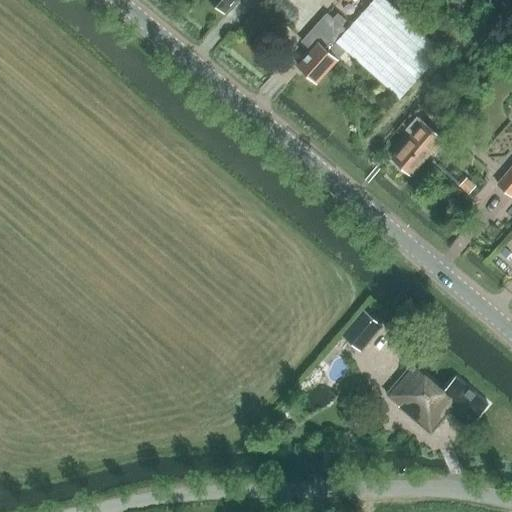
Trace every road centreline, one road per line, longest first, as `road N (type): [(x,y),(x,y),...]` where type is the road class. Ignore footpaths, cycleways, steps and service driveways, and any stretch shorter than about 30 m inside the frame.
road 1 (tertiary): [(511,331),(117,0)]
road 2 (unclassified): [(99,511),(180,496),(313,490),(432,489),(511,500)]
